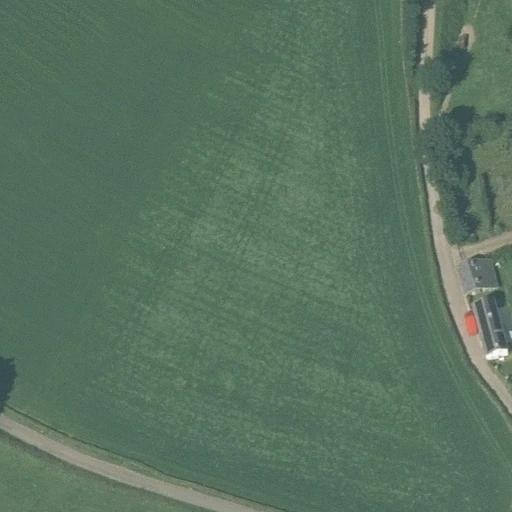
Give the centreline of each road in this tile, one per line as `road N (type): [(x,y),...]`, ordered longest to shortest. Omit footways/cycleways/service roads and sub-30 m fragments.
road 1 (track): [(441,259),(423,138),(428,0)]
road 2 (unclassified): [(242,511),(98,467),(0,420)]
